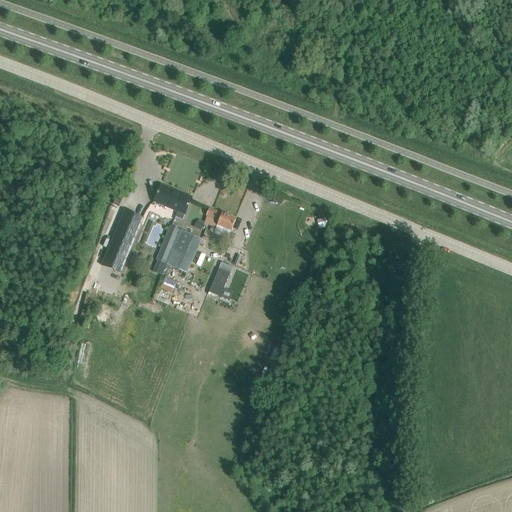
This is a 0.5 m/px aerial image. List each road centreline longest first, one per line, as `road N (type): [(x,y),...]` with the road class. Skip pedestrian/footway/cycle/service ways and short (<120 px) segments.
road 1 (secondary): [(511,223),(0,31)]
road 2 (unclassified): [(413,229),(0,64)]
road 3 (unclassified): [(406,511),(400,409),(413,229)]
